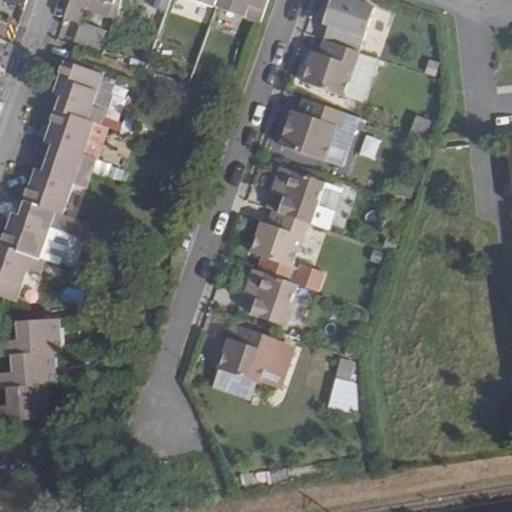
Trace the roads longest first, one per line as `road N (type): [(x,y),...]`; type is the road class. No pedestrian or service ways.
road 1 (residential): [(289,0),(162,371),(164,416)]
road 2 (residential): [(0,144),(50,0)]
